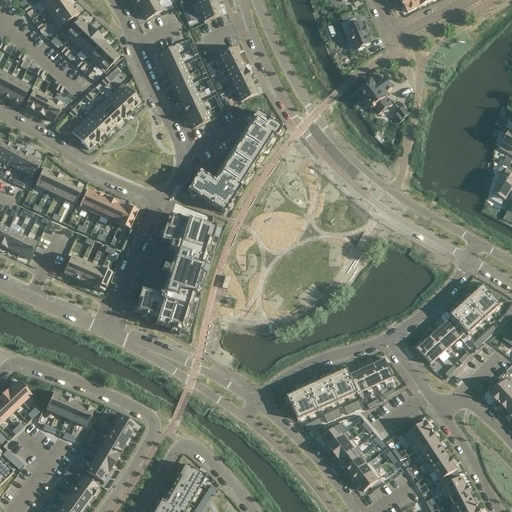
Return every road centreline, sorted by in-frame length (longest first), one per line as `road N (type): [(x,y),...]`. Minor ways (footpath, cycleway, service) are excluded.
road 1 (residential): [(0,370),(21,361),(148,415),(150,433),(102,511)]
road 2 (residential): [(301,128),(376,203),(470,259)]
road 3 (residential): [(111,0),(181,150),(162,195)]
road 4 (residential): [(479,245),(357,163),(314,115)]
road 5 (residential): [(136,511),(183,442),(255,511)]
road 6 (residential): [(162,195),(107,176),(0,114)]
road 7 (residential): [(256,403),(304,367),(388,337)]
road 8 (residential): [(353,511),(298,437),(256,403)]
road 9 (residential): [(162,195),(108,329)]
road 10 (residential): [(240,0),(301,128)]
road 11 (residential): [(256,403),(196,364),(137,342)]
road 12 (residential): [(137,342),(243,416)]
road 13 (residential): [(314,115),(255,0)]
road 14 (residential): [(243,416),(330,511)]
road 15 (residential): [(378,0),(393,34),(470,0)]
